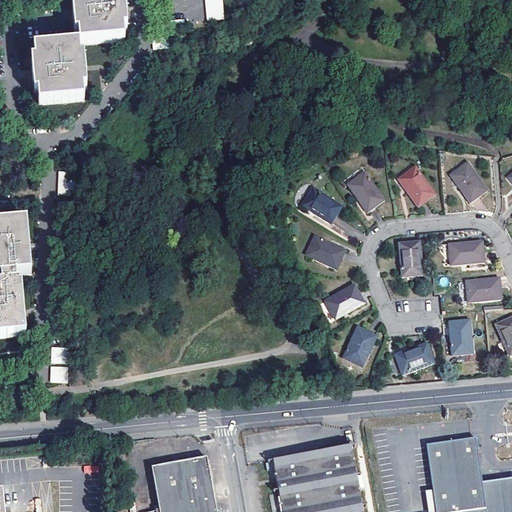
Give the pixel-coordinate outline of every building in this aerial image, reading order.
[(125,30),(122,0),(72,0),(72,1),(69,2),(70,14),(74,46),(77,46),(122,42),(121,31),(125,30)] [(218,0),(203,0),(205,23),(220,22),(218,0)] [(163,8),(147,10),(148,18),(163,16),(163,8)] [(164,21),(148,22),(149,30),(165,29),(164,21)] [(151,52),(166,51),(165,35),(149,37),(151,52)] [(74,46),(32,50),(33,62),(29,62),(30,74),(32,95),(36,95),(37,106),(83,102),(82,91),(85,90),(82,57),(79,57),(77,46),(74,46)] [(469,170),(453,182),(471,208),(488,197),(469,170)] [(418,174),(402,186),(406,190),(421,211),(437,200),(418,174)] [(368,178),(352,189),(358,197),(371,216),(387,204),(368,178)] [(312,214),(339,231),(350,214),(321,196),(310,213),(312,214)] [(55,203),(56,219),(71,219),(71,203),(55,203)] [(0,279),(14,278),(31,276),(25,223),(0,225),(0,279)] [(71,229),(55,229),(55,237),(71,237),(71,229)] [(326,244),(322,242),(313,261),(342,275),(351,256),(326,244)] [(412,245),(401,245),(403,278),(424,276),(422,244),(412,245)] [(485,244),(453,246),(454,266),(487,264),(485,244)] [(501,282),(469,284),(471,304),(503,302),(501,282)] [(21,284),(15,284),(0,285),(0,339),(26,337),(21,284)] [(356,289),(327,304),(337,322),(346,316),(365,306),(356,289)] [(511,321),(500,327),(511,356),(511,321)] [(472,323),(452,324),(453,337),(455,358),(475,356),(472,323)] [(377,336),(358,329),(347,360),(366,366),(377,336)] [(428,346),(396,355),(402,375),(434,366),(428,346)] [(68,365),(68,349),(53,349),(53,364),(68,365)] [(68,368),(52,368),(52,384),(68,384),(68,368)] [(425,448),(433,511),(511,511),(511,481),(511,482),(480,486),(474,441),(425,448)] [(365,511),(356,452),(277,465),(284,511),(365,511)] [(219,511),(211,463),(157,473),(163,511),(219,511)] [(0,511),(13,511),(11,494),(0,494),(0,511)]
